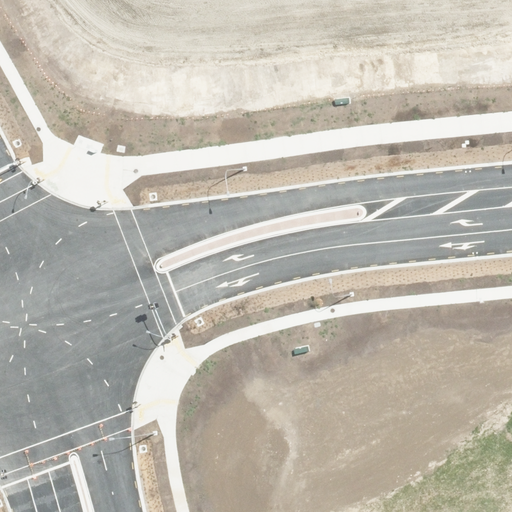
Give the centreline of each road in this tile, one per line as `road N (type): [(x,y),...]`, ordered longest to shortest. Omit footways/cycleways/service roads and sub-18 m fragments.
road 1 (tertiary): [(48,274),(164,232),(348,190),(431,181),(511,196)]
road 2 (tertiary): [(511,200),(410,239),(274,266),(68,335)]
road 3 (tertiary): [(68,335),(120,511)]
road 4 (tertiary): [(45,511),(0,373)]
